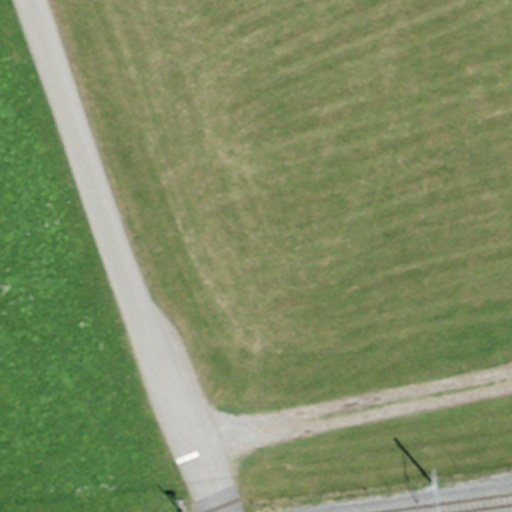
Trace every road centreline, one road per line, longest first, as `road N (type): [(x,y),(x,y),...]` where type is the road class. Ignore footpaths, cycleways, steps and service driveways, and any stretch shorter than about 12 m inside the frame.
road 1 (unclassified): [(218,511),(133,301),(32,0)]
road 2 (track): [(511,384),(190,444)]
